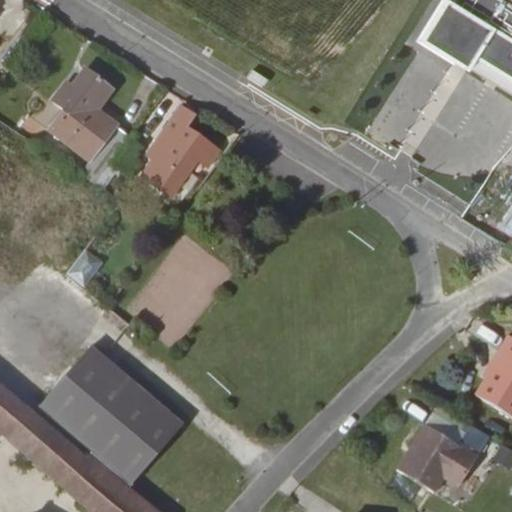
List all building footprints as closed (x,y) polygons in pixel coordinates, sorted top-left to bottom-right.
[(475,69),(511,93),(511,0),(445,0),(423,37),(475,69)] [(8,27),(10,29),(20,15),(12,10),(1,22),(8,27)] [(81,174),(97,184),(133,134),(73,92),(49,126),(93,158),(81,174)] [(178,106),(132,170),(169,197),(194,162),(200,167),(210,149),(184,130),(192,116),(178,106)] [(87,290),(104,262),(84,250),(68,278),(87,290)] [(511,409),(511,334),(504,330),(494,347),(498,349),(472,391),(509,414),(511,409)] [(36,407),(111,471),(165,413),(87,347),(36,407)] [(0,437),(1,439),(29,409),(0,382),(0,437)] [(14,451),(41,420),(29,409),(1,439),(14,451)] [(129,485),(179,424),(165,413),(111,471),(129,485)] [(14,451),(86,511),(153,511),(109,473),(85,452),(82,455),(41,420),(14,451)] [(433,477),(448,486),(467,456),(414,424),(387,470),(424,492),(433,477)]
